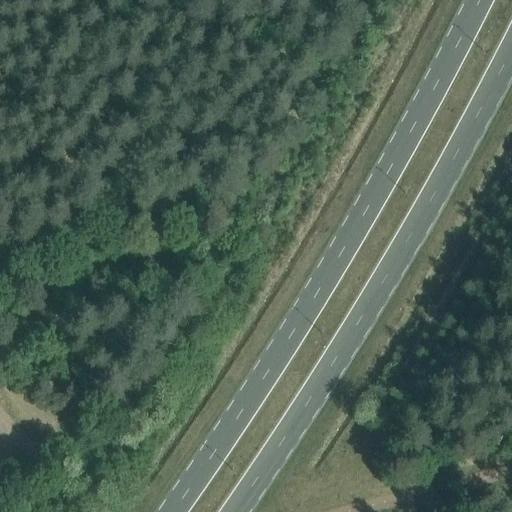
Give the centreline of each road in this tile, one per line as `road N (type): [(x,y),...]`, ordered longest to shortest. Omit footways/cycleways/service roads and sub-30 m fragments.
road 1 (secondary): [(478,0),(341,251),(171,511)]
road 2 (secondary): [(234,511),(385,275),(511,46)]
